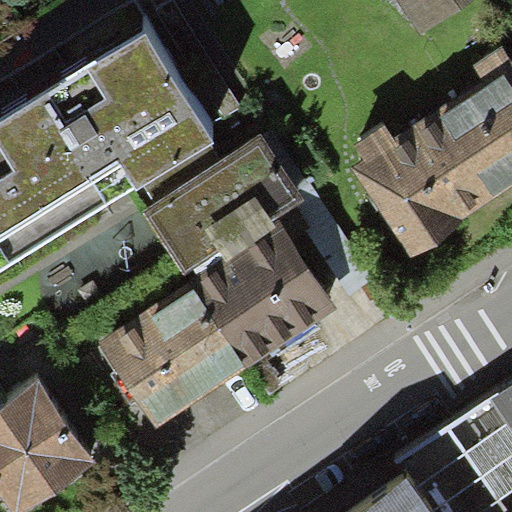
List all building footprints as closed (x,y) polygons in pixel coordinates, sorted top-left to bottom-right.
[(401,0),(417,25),(458,0),(401,0)] [(0,253),(211,123),(148,17),(0,107),(0,253)] [(511,53),(439,102),(497,188),(511,178),(511,53)] [(407,248),(497,188),(439,102),(350,161),(407,248)] [(263,135),(145,213),(186,275),(221,252),(225,259),(227,261),(278,227),(275,223),(280,220),(307,202),(263,135)] [(225,259),(190,282),(249,367),(338,308),(280,220),(275,223),(278,227),(227,261),(225,259)] [(157,430),(249,367),(190,282),(99,345),(157,430)] [(511,511),(511,351),(489,368),(494,375),(414,480),(436,511),(511,511)] [(35,361),(0,383),(0,479),(13,500),(92,448),(35,361)] [(436,511),(414,480),(367,511),(436,511)]
